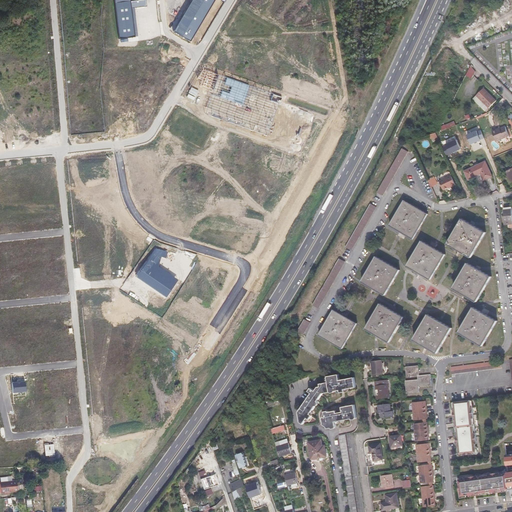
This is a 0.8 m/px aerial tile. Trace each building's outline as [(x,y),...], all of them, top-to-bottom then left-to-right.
[(113,0),(119,38),(134,36),(129,1),(136,0),(113,0)] [(213,0),(191,0),(173,32),(190,41),(213,0)] [(471,67),(467,76),(473,78),(476,71),(471,67)] [(283,97),(203,70),(193,83),(211,90),(203,114),(267,136),(279,101),(281,102),(283,97)] [(477,96),(490,109),(497,102),(484,89),(477,96)] [(490,109),(477,96),(474,100),(486,112),(490,109)] [(493,132),(497,142),(510,136),(506,127),(498,131),(498,130),(493,132)] [(436,132),(430,134),(432,140),(438,138),(436,132)] [(382,195),(407,151),(401,148),(376,192),(382,195)] [(483,180),(492,176),(486,163),(476,167),(466,172),(469,180),(481,175),(483,180)] [(440,181),(444,190),(451,187),(456,185),(452,176),(440,181)] [(428,215),(404,201),(390,226),(414,239),(428,215)] [(369,203),(345,247),(351,250),(375,207),(369,203)] [(511,207),(511,206),(504,208),(505,216),(502,216),(503,220),(505,220),(505,224),(511,223),(511,207)] [(462,220),(448,244),(472,258),(486,233),(462,220)] [(423,241),(409,266),(432,279),(446,254),(423,241)] [(163,252),(154,246),(134,277),(166,298),(177,280),(154,265),(163,252)] [(366,258),(369,253),(363,249),(360,255),(366,258)] [(377,256),(363,281),(386,295),(400,270),(377,256)] [(318,308),(344,262),(338,258),(312,304),(318,308)] [(469,264),(455,288),(478,301),(492,277),(469,264)] [(381,303),(367,328),(390,342),(405,317),(381,303)] [(474,307),(460,332),(484,345),(498,321),(474,307)] [(335,309),(320,334),(344,348),(358,323),(335,309)] [(429,314),(415,339),(438,352),(453,328),(429,314)] [(303,334),(309,323),(303,319),(297,331),(303,334)] [(372,361),(374,375),(384,374),(382,360),(372,361)] [(482,363),(480,363),(481,370),(501,367),(500,360),(482,363)] [(480,363),(468,365),(469,372),(481,370),(480,363)] [(469,372),(468,365),(451,367),(452,374),(469,372)] [(406,381),(408,394),(421,393),(420,386),(433,385),(432,374),(420,375),(419,366),(407,367),(408,376),(419,375),(419,379),(406,381)] [(299,419),(300,423),(303,425),(307,419),(309,420),(312,416),(310,415),(315,408),(316,407),(318,405),(317,404),(325,393),(326,394),(329,393),(330,392),(340,390),(341,392),(345,392),(345,389),(356,388),(355,382),(355,378),(340,380),(339,374),(327,376),(328,382),(320,384),(317,388),(316,387),(315,389),(312,387),(309,392),(311,393),(298,413),(300,418),(299,419)] [(375,382),(377,399),(389,397),(387,380),(375,382)] [(12,383),(13,393),(25,392),(25,382),(12,383)] [(455,409),(455,415),(455,419),(455,421),(457,421),(460,436),(458,436),(458,437),(459,448),(461,448),(462,456),(467,455),(467,456),(475,455),(475,454),(479,453),(478,445),(480,445),(479,433),(477,433),(475,419),(476,418),(475,407),(473,407),(472,400),(455,402),(456,409),(455,409)] [(413,404),(414,413),(428,411),(427,406),(426,406),(426,402),(413,404)] [(380,412),(381,418),(394,417),(393,411),(391,411),(390,403),(378,405),(379,412),(380,412)] [(356,419),(357,418),(357,417),(356,412),(355,405),(354,404),(351,404),(350,405),(342,407),(343,411),(336,412),(336,410),(328,411),(328,413),(328,415),(322,416),(323,423),(329,427),(331,427),(332,428),(336,427),(336,426),(336,421),(342,420),(352,418),(353,419),(355,419),(356,419)] [(428,411),(414,413),(415,421),(423,420),(427,420),(428,419),(427,414),(428,415),(428,411)] [(416,425),(417,434),(430,432),(430,428),(429,428),(428,423),(424,424),(416,425)] [(285,426),(272,430),(274,435),(287,432),(285,426)] [(430,432),(417,434),(418,443),(431,441),(430,436),(431,436),(430,432)] [(339,435),(351,511),(357,511),(346,434),(339,435)] [(390,436),(392,447),(403,445),(402,434),(390,436)] [(291,436),(293,447),(299,445),(296,435),(291,436)] [(328,457),(327,451),(324,451),(323,446),(322,440),(309,442),(312,456),(316,455),(317,459),(328,457)] [(289,443),(277,447),(280,456),(291,453),(289,443)] [(370,444),(371,453),(374,453),(375,460),(373,461),(375,467),(384,465),(383,459),(381,443),(370,444)] [(419,455),(433,453),(432,449),(431,444),(418,446),(419,455)] [(235,454),(240,468),(247,466),(243,452),(235,454)] [(420,464),(429,462),(433,462),(433,457),(433,453),(419,455),(420,464)] [(434,465),(430,466),(421,467),(422,475),(436,474),(435,470),(434,470),(434,465)] [(198,472),(205,496),(212,494),(205,470),(198,472)] [(292,488),(299,486),(296,472),(285,475),(288,485),(291,484),(292,488)] [(382,475),(384,487),(394,485),(392,473),(382,475)] [(505,490),(510,490),(508,474),(503,474),(502,473),(492,474),(492,476),(486,477),(486,479),(488,493),(494,492),(494,493),(505,492),(505,490)] [(436,474),(422,475),(423,485),(432,483),(435,483),(436,483),(435,477),(436,477),(436,474)] [(483,493),(488,493),(486,479),(486,477),(481,477),(481,475),(470,477),(470,478),(462,479),(462,483),(463,492),(464,492),(464,496),(472,495),(473,496),(484,495),(483,493)] [(242,486),(243,486),(241,479),(230,484),(232,492),(234,500),(246,494),(242,486)] [(403,480),(404,488),(412,486),(411,479),(403,480)] [(1,482),(2,493),(18,491),(17,481),(1,482)] [(46,487),(47,498),(58,496),(57,486),(46,487)] [(426,498),(438,496),(438,492),(437,493),(436,486),(432,487),(424,488),(426,498)] [(400,507),(398,492),(386,494),(388,501),(382,502),(384,510),(400,507)] [(439,500),(438,496),(426,498),(427,508),(439,507),(438,501),(439,500)]
